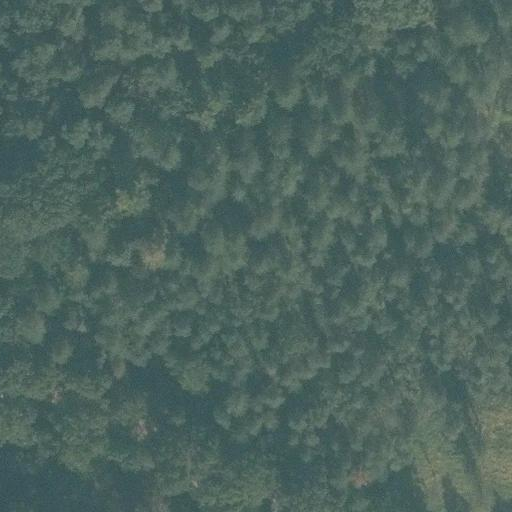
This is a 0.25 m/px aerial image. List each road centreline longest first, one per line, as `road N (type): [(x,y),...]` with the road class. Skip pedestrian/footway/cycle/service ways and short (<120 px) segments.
road 1 (track): [(0,153),(74,153),(511,227)]
road 2 (track): [(317,511),(0,367)]
road 3 (track): [(323,0),(284,36),(184,101),(74,153)]
